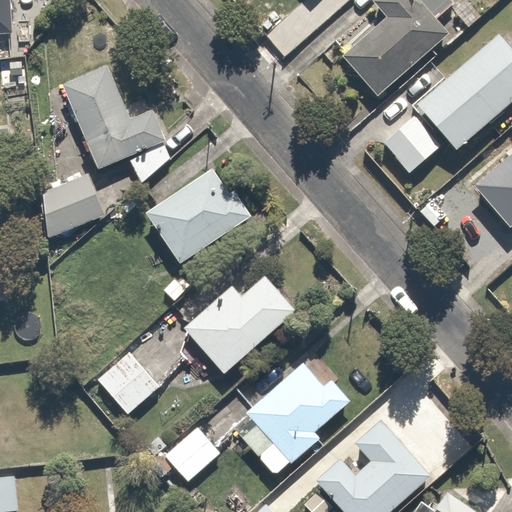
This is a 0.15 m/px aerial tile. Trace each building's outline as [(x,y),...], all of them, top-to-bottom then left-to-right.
[(0,0),(0,35),(16,35),(11,0),(0,0)] [(451,36),(421,0),(378,0),(376,2),(390,19),(342,54),(380,102),(451,36)] [(485,16),(469,0),(464,0),(454,11),(472,29),(485,16)] [(511,110),(511,47),(502,35),(415,105),(459,152),(511,110)] [(131,121),(109,69),(64,83),(99,168),(165,145),(155,115),(131,121)] [(445,148),(417,116),(386,142),(414,174),(445,148)] [(0,152),(20,151),(18,129),(0,130),(0,152)] [(511,231),(511,230),(511,161),(476,186),(511,231)] [(183,262),(251,218),(235,193),(226,195),(214,170),(145,215),(183,262)] [(56,233),(112,211),(97,174),(42,196),(56,233)] [(298,314),(268,278),(245,295),(234,284),(183,327),(227,374),(298,314)] [(166,382),(130,346),(94,381),(129,418),(166,382)] [(318,430),(351,400),(314,358),(234,428),(275,478),(323,439),(318,430)] [(224,450),(201,424),(165,456),(188,482),(224,450)] [(393,511),(433,479),(384,424),(357,445),(371,461),(354,474),(344,460),(313,480),(343,511),(393,511)] [(18,511),(19,472),(1,471),(0,511),(18,511)] [(474,511),(444,492),(432,511),(474,511)] [(283,511),(274,502),(262,511),(283,511)]
